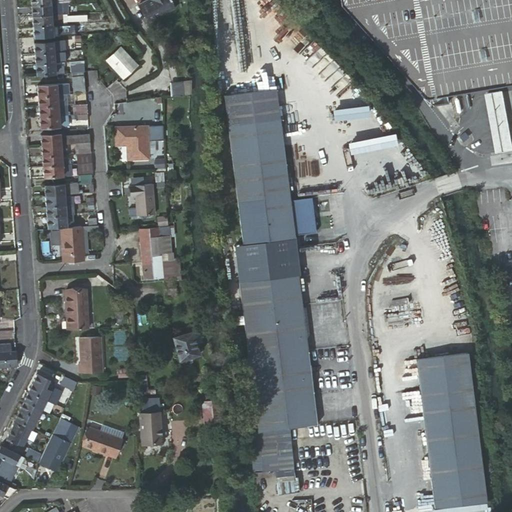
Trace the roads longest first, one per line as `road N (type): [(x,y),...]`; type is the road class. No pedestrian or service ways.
road 1 (residential): [(23,266),(93,262),(104,250),(95,92)]
road 2 (unknown): [(362,247),(328,228),(302,99)]
road 3 (residential): [(23,266),(28,337),(0,409)]
road 4 (residential): [(3,0),(14,144)]
road 5 (unknown): [(95,92),(150,67),(113,0)]
road 6 (residential): [(130,495),(25,495),(2,511)]
road 7 (residential): [(14,144),(23,266)]
